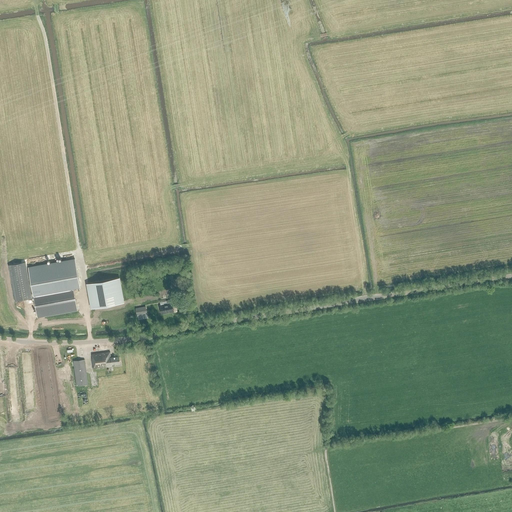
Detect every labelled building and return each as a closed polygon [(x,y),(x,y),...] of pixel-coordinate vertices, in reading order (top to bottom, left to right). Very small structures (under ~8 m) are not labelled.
[(75,259),(28,268),(33,294),(31,294),(25,262),(8,265),(15,301),(32,298),(32,301),(34,301),(37,318),(77,311),(73,286),(79,285),(75,259)] [(123,303),(118,278),(88,283),(93,308),(123,303)] [(167,304),(160,306),(161,314),(173,312),(172,303),(171,303),(170,300),(167,301),(167,304)] [(92,359),(91,359),(93,369),(112,366),(112,365),(120,364),(119,356),(111,357),(110,352),(92,354),(92,359)] [(84,360),(73,361),(76,386),(87,384),(84,360)]
